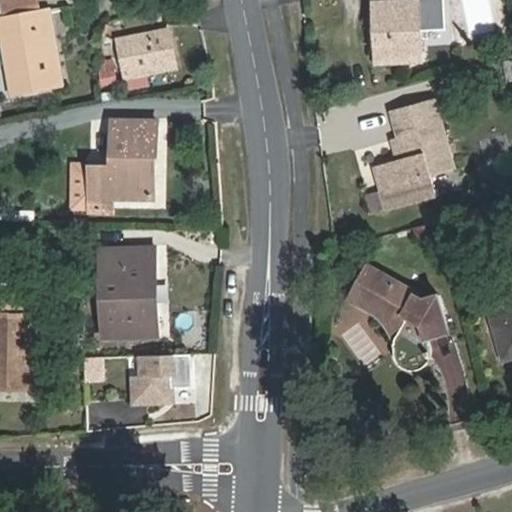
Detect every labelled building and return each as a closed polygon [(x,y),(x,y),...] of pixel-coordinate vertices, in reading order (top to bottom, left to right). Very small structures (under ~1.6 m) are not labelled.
[(0,35),(3,35),(13,91),(62,83),(49,9),(41,11),(38,0),(1,0),(6,17),(0,18),(0,35)] [(421,55),(419,2),(377,4),(378,56),(421,55)] [(179,61),(174,28),(157,31),(159,39),(126,45),(133,86),(153,83),(151,71),(164,69),(163,64),(179,61)] [(159,39),(157,31),(125,36),(126,45),(159,39)] [(97,60),(102,88),(118,85),(113,57),(97,60)] [(391,141),(394,150),(407,146),(411,157),(397,161),(376,167),(382,190),(388,211),(432,198),(427,178),(435,175),(455,170),(434,100),(394,111),(402,138),(391,141)] [(157,156),(158,119),(112,119),(111,165),(89,164),(87,209),(113,209),(113,199),(152,199),(153,156),(157,156)] [(407,146),(394,150),(397,161),(411,157),(407,146)] [(87,209),(89,164),(74,164),(72,208),(87,209)] [(441,196),(435,175),(427,178),(432,198),(441,196)] [(139,303),(137,246),(99,248),(102,339),(158,337),(157,303),(139,303)] [(154,246),(137,246),(139,303),(157,303),(154,246)] [(377,292),(366,310),(400,329),(394,342),(397,362),(400,365),(405,369),(407,370),(411,371),(416,371),(420,370),(423,369),(426,366),(428,361),(431,355),(428,339),(449,334),(439,296),(426,300),(414,292),(411,296),(384,279),(387,275),(368,265),(359,281),(377,292)] [(348,300),(366,310),(377,292),(359,281),(348,300)] [(505,362),(511,359),(511,293),(489,300),(493,315),(492,315),(505,362)] [(0,295),(0,388),(32,389),(33,314),(22,313),(22,296),(0,295)] [(192,354),(143,354),(143,374),(134,374),(134,400),(167,400),(167,392),(172,392),(172,386),(192,386),(192,354)] [(103,356),(85,359),(88,383),(106,380),(103,356)]
